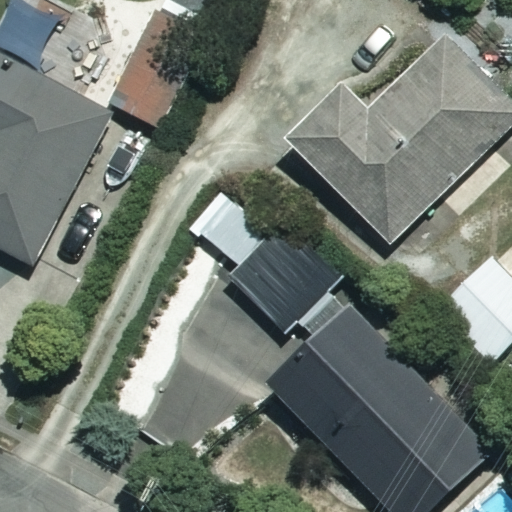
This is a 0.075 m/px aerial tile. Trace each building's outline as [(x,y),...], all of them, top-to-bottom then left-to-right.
[(319,0),(286,0),(264,48),(292,60),(319,0)] [(130,174),(207,34),(162,10),(108,108),(0,48),(0,250),(41,272),(103,159),(130,174)] [(511,129),(511,99),(453,39),(375,115),(351,90),(295,144),(393,245),(511,129)] [(511,347),(511,247),(442,310),(492,365),(511,347)] [(433,511),(496,451),(333,283),(298,316),(322,341),(273,388),(392,511),(433,511)]
